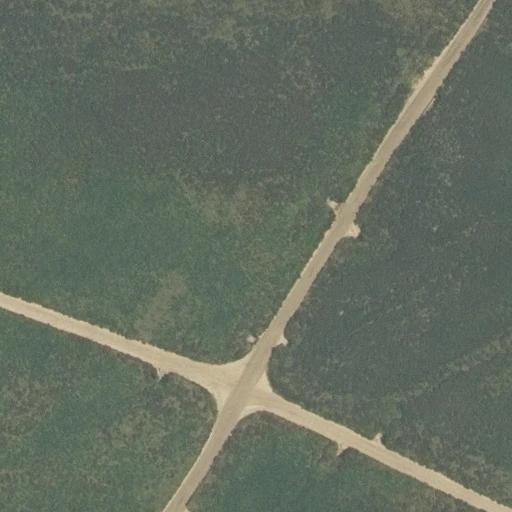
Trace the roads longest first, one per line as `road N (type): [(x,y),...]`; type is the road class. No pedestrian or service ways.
road 1 (track): [(173,511),(240,390),(487,0)]
road 2 (track): [(0,300),(240,390),(497,511)]
